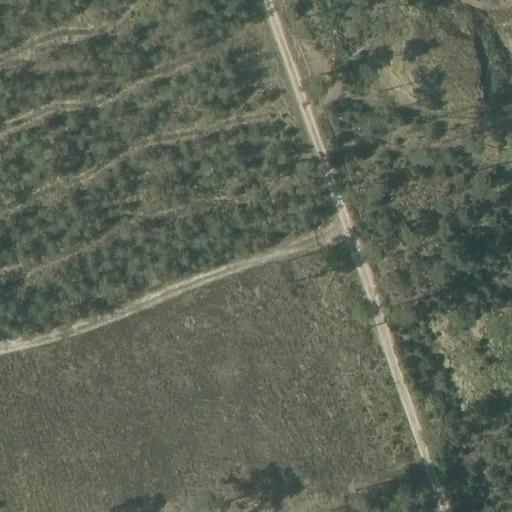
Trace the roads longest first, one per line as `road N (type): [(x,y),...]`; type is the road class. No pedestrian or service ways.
road 1 (track): [(260,0),(442,511)]
road 2 (track): [(0,340),(341,227)]
